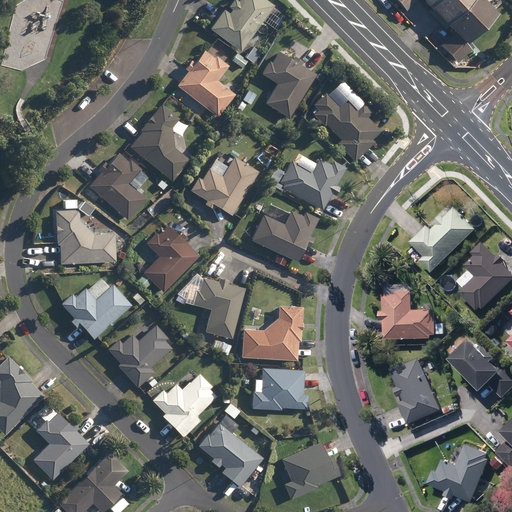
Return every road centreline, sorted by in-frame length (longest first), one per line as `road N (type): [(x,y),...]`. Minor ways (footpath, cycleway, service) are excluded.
road 1 (residential): [(177,0),(140,75),(28,185),(10,264),(34,322),(183,487)]
road 2 (residential): [(392,501),(338,356),(346,262),(368,216)]
road 3 (secondary): [(445,116),(332,0)]
road 4 (residential): [(368,216),(391,172),(445,116)]
road 5 (residential): [(462,133),(368,216)]
